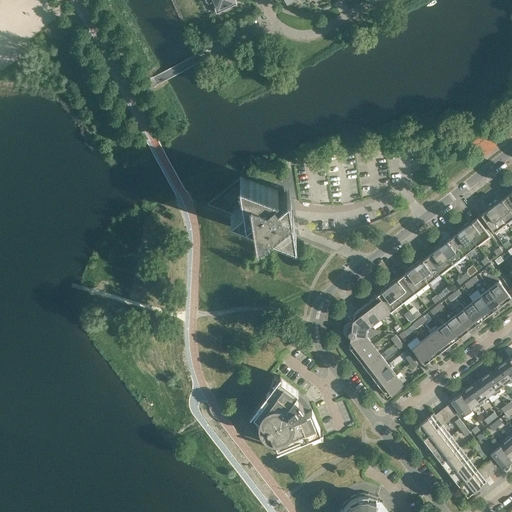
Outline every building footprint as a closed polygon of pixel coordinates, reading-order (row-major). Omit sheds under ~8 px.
[(237,3),(236,2),(234,0),(204,0),(205,1),(206,2),(207,3),(208,3),(209,3),(210,4),(210,3),(212,3),(216,13),(237,3)] [(278,190),(240,175),(240,177),(207,203),(243,218),(255,222),(257,236),(271,225),(296,235),(295,229),(295,228),(289,188),(280,195),(277,191),(278,190)] [(511,217),(511,203),(506,196),(499,201),(498,200),(493,204),(506,222),(511,217)] [(506,222),(493,204),(487,207),(489,209),(481,215),(493,232),(506,222)] [(490,235),(477,218),(469,224),(468,222),(463,226),(477,244),(490,235)] [(477,244),(463,226),(458,230),(459,231),(452,237),(465,254),(477,244)] [(465,254),(452,237),(444,243),(443,241),(438,245),(452,263),(465,254)] [(508,240),(502,244),(505,248),(511,244),(508,240)] [(452,263),(438,245),(433,249),(434,251),(427,256),(440,273),(452,263)] [(502,251),(499,247),(494,251),(497,255),(502,251)] [(440,273),(427,256),(420,262),(418,260),(413,264),(427,282),(440,273)] [(503,260),(500,256),(495,260),(498,264),(503,260)] [(481,261),(484,265),(489,261),(486,257),(481,261)] [(494,268),(491,263),(486,268),(489,272),(494,268)] [(427,282),(413,264),(408,268),(409,270),(402,275),(415,292),(427,282)] [(467,272),(462,276),(465,280),(470,276),(467,272)] [(415,292),(402,275),(395,281),(393,280),(388,284),(403,302),(415,292)] [(465,280),(462,276),(456,280),(459,284),(465,280)] [(478,280),(475,276),(470,280),(473,284),(478,280)] [(473,284),(470,280),(464,284),(468,288),(473,284)] [(499,281),(490,288),(502,304),(511,297),(499,281)] [(403,302),(388,284),(383,287),(385,289),(377,294),(390,311),(403,302)] [(502,304),(490,288),(481,295),(493,310),(502,304)] [(461,293),(458,289),(453,293),(456,297),(461,293)] [(442,291),(437,295),(440,299),(445,295),(442,291)] [(456,297),(453,293),(447,297),(450,301),(456,297)] [(390,311),(377,294),(368,302),(380,318),(389,311),(390,312),(390,311)] [(440,299),(437,295),(432,299),(435,303),(440,299)] [(493,310),(481,295),(473,301),(485,317),(493,310)] [(485,317),(473,301),(464,308),(476,324),(485,317)] [(380,318),(368,302),(358,309),(370,325),(380,318)] [(444,306),(441,302),(435,306),(438,310),(444,306)] [(438,310),(435,306),(430,310),(433,315),(438,310)] [(476,324),(464,308),(455,314),(468,330),(476,324)] [(354,312),(353,321),(353,324),(350,324),(348,325),(347,326),(345,324),(345,325),(344,325),(344,326),(343,327),(343,328),(343,329),(343,330),(343,331),(343,332),(344,333),(344,334),(345,335),(346,336),(347,337),(348,337),(349,338),(350,338),(351,338),(350,347),(350,348),(366,335),(367,328),(370,325),(358,309),(354,312)] [(417,310),(412,314),(415,318),(420,314),(417,310)] [(415,318),(412,314),(407,318),(410,322),(415,318)] [(468,330),(455,314),(447,321),(459,337),(468,330)] [(427,320),(423,315),(418,320),(421,324),(427,320)] [(421,324),(418,320),(413,324),(416,328),(421,324)] [(459,337),(447,321),(438,328),(450,344),(459,337)] [(394,327),(397,332),(403,328),(399,323),(394,327)] [(450,344),(438,328),(430,334),(442,350),(450,344)] [(408,334),(404,330),(399,334),(402,338),(408,334)] [(399,340),(395,334),(391,338),(395,343),(399,340)] [(442,350),(430,334),(421,341),(433,357),(442,350)] [(373,345),(366,335),(350,348),(357,357),(373,345)] [(404,345),(399,340),(395,343),(399,349),(404,345)] [(433,357),(421,341),(412,348),(424,364),(433,357)] [(380,354),(373,345),(357,357),(365,367),(380,354)] [(414,359),(410,353),(405,357),(409,362),(414,359)] [(388,364),(380,354),(365,367),(372,376),(388,364)] [(511,360),(509,357),(510,358),(502,364),(501,363),(511,378),(511,360)] [(418,364),(414,359),(409,362),(414,368),(418,364)] [(511,379),(511,378),(501,363),(502,364),(494,370),(493,369),(504,385),(511,379)] [(395,373),(388,364),(372,376),(379,386),(395,373)] [(504,385),(493,369),(492,369),(493,370),(485,376),(485,374),(484,375),(496,391),(504,385)] [(405,386),(395,373),(379,386),(387,396),(390,393),(392,396),(405,386)] [(496,391),(484,375),(485,376),(477,382),(476,380),(476,381),(488,397),(496,391)] [(272,386),(265,395),(267,397),(253,416),(269,428),(277,447),(299,438),(300,441),(311,436),(310,433),(320,429),(312,410),(307,412),(306,409),(305,407),(303,405),(302,403),(300,401),(299,400),(296,398),(295,396),(298,392),(281,379),(275,387),(272,386)] [(488,397),(476,381),(477,382),(469,387),(468,386),(468,387),(479,403),(488,397)] [(479,403),(468,387),(468,388),(461,393),(460,392),(459,393),(471,409),(479,403)] [(471,409),(459,393),(460,394),(451,400),(450,399),(450,400),(461,416),(471,409)] [(456,414),(448,404),(444,408),(451,417),(456,414)] [(509,409),(506,405),(501,408),(504,413),(509,409)] [(451,417),(444,408),(439,411),(447,421),(451,417)] [(439,411),(435,414),(434,415),(442,424),(447,421),(439,411)] [(435,414),(433,412),(414,427),(417,431),(415,432),(421,440),(442,424),(434,415),(435,414)] [(494,412),(489,416),(492,420),(497,416),(494,412)] [(492,420),(489,416),(484,419),(487,424),(492,420)] [(464,425),(459,418),(455,421),(460,428),(464,425)] [(502,423),(499,418),(494,422),(497,426),(502,423)] [(497,426),(494,422),(489,426),(492,430),(497,426)] [(442,424),(421,440),(427,448),(430,446),(433,449),(451,435),(442,424)] [(470,432),(464,425),(460,428),(465,435),(470,432)] [(476,425),(471,429),(475,433),(480,429),(476,425)] [(485,436),(482,432),(477,436),(480,440),(485,436)] [(460,447),(451,435),(433,449),(436,453),(433,455),(439,463),(460,447)] [(511,444),(508,439),(500,445),(511,460),(511,459),(511,444)] [(482,448),(477,441),(472,444),(478,451),(482,448)] [(511,460),(500,445),(490,453),(503,468),(504,468),(503,467),(511,460)] [(469,458),(460,447),(439,463),(445,471),(448,468),(450,472),(469,458)] [(487,455),(482,448),(478,451),(483,458),(487,455)] [(477,469),(469,458),(450,472),(453,476),(451,478),(457,486),(477,470),(477,469)] [(498,469),(491,459),(486,463),(493,472),(498,469)] [(493,472),(486,463),(481,466),(489,476),(493,472)] [(489,476),(481,466),(477,469),(477,470),(484,479),(485,479),(489,476)] [(467,496),(477,489),(486,481),(485,479),(484,479),(477,470),(457,486),(462,493),(464,492),(467,496)] [(380,511),(375,506),(376,500),(379,496),(368,492),(358,493),(348,498),(344,502),(341,506),(338,511),(380,511)]
